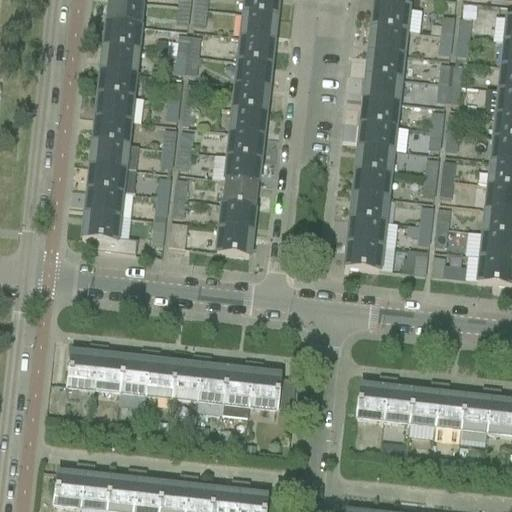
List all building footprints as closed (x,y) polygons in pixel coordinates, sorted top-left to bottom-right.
[(178,0),(177,11),(188,12),(189,0),(178,0)] [(194,0),(194,13),(205,15),(206,0),(194,0)] [(243,0),(241,19),(274,22),(276,0),(243,0)] [(107,4),(104,28),(140,31),(143,8),(107,4)] [(372,9),(370,33),(404,37),(407,12),(372,9)] [(188,12),(177,11),(175,32),(186,33),(188,12)] [(205,15),(194,13),(192,34),(203,35),(205,15)] [(241,19),(239,43),(272,46),(274,22),(241,19)] [(493,22),(491,47),(502,48),(511,49),(511,24),(505,23),(493,22)] [(441,23),(439,42),(450,43),(452,24),(441,23)] [(457,26),(455,43),(467,44),(469,27),(457,26)] [(104,28),(102,51),(137,55),(140,31),(104,28)] [(370,33),(367,57),(401,61),(404,37),(370,33)] [(177,41),(175,59),(185,60),(187,42),(177,41)] [(189,42),(187,61),(197,62),(199,44),(189,42)] [(439,42),(437,61),(448,62),(450,43),(439,42)] [(239,43),(236,67),(269,70),(272,46),(239,43)] [(456,44),(454,62),(465,64),(467,45),(456,44)] [(156,46),(155,58),(165,59),(167,47),(156,46)] [(511,49),(502,48),(500,72),(511,73),(511,49)] [(102,51),(99,75),(135,79),(137,55),(102,51)] [(367,57),(364,81),(399,85),(401,61),(367,57)] [(185,60),(175,59),(172,79),(183,80),(185,60)] [(197,62),(187,61),(184,81),(194,82),(197,62)] [(236,67),(234,90),(266,94),(269,70),(236,67)] [(439,70),(437,89),(448,91),(450,72),(447,71),(439,70)] [(450,72),(448,91),(459,92),(461,73),(453,72),(450,72)] [(511,73),(500,72),(497,96),(511,97),(511,73)] [(99,75),(97,99),(132,103),(135,79),(99,75)] [(364,81),(362,105),(396,109),(399,85),(364,81)] [(169,89),(167,107),(178,108),(180,91),(169,89)] [(437,89),(435,109),(442,109),(446,110),(448,91),(437,89)] [(234,90),(231,114),(264,118),(266,94),(234,90)] [(448,91),(446,110),(449,110),(457,111),(459,92),(448,91)] [(184,92),(183,109),(195,110),(196,93),(184,92)] [(511,97),(497,96),(494,120),(511,121),(511,97)] [(97,99),(94,123),(129,127),(132,103),(97,99)] [(362,105),(359,129),(394,132),(396,109),(362,105)] [(178,108),(167,107),(164,128),(176,129),(178,108)] [(183,109),(181,129),(193,130),(195,110),(183,109)] [(231,114),(229,138),(261,142),(264,118),(231,114)] [(430,118),(428,137),(439,138),(441,119),(430,118)] [(448,120),(446,139),(457,140),(459,121),(448,120)] [(511,121),(494,120),(492,143),(511,145),(511,121)] [(94,123),(92,147),(127,151),(129,127),(94,123)] [(359,129),(357,153),(391,156),(394,132),(359,129)] [(163,137),(161,154),(173,156),(175,139),(163,137)] [(428,137),(426,156),(437,157),(439,138),(428,137)] [(229,138),(226,162),(259,166),(261,142),(229,138)] [(179,139),(177,157),(189,158),(190,158),(191,149),(191,140),(179,139)] [(446,139),(444,158),(454,159),(457,140),(446,139)] [(511,145),(492,143),(489,167),(511,169),(511,145)] [(92,147),(89,171),(124,175),(127,151),(92,147)] [(357,153),(354,176),(388,180),(391,156),(357,153)] [(173,156),(161,154),(159,175),(171,177),(173,156)] [(177,157),(176,176),(187,177),(189,158),(177,157)] [(226,162),(223,186),(256,189),(259,166),(226,162)] [(425,166),(423,185),(434,186),(436,167),(425,166)] [(511,169),(489,167),(487,191),(511,193),(511,169)] [(442,169),(440,186),(452,188),(454,170),(442,169)] [(89,171),(86,195),(121,198),(124,175),(89,171)] [(354,176),(351,200),(386,204),(388,180),(354,176)] [(158,185),(156,202),(168,204),(170,186),(158,185)] [(423,185),(421,204),(432,205),(434,186),(423,185)] [(223,186),(221,210),(253,213),(256,189),(223,186)] [(173,187),(172,204),(184,206),(185,188),(173,187)] [(441,187),(439,206),(449,207),(451,188),(441,187)] [(511,193),(487,191),(484,215),(511,218),(511,193)] [(86,195),(84,219),(118,222),(121,198),(86,195)] [(351,200),(349,224),(383,228),(386,204),(351,200)] [(168,204),(156,202),(154,222),(165,224),(168,204)] [(184,206),(172,204),(170,225),(182,226),(184,206)] [(221,210),(218,234),(251,237),(253,213),(221,210)] [(420,213),(417,232),(429,234),(431,214),(420,213)] [(438,215),(435,234),(446,235),(448,216),(438,215)] [(511,218),(484,215),(481,239),(511,242),(511,218)] [(84,219),(81,243),(94,245),(93,257),(135,262),(136,249),(136,248),(116,245),(118,222),(84,219)] [(349,224),(346,248),(381,252),(383,228),(349,224)] [(153,227),(150,251),(151,251),(162,252),(164,233),(165,228),(153,227)] [(170,233),(168,253),(179,254),(183,254),(186,231),(170,229),(170,233)] [(405,231),(404,242),(416,243),(417,232),(405,231)] [(416,243),(415,251),(427,253),(429,234),(417,232),(416,243)] [(251,237),(218,234),(216,258),(248,262),(251,237)] [(435,234),(433,253),(444,255),(446,235),(435,234)] [(511,242),(481,239),(479,263),(511,266),(511,242)] [(346,248),(344,273),(378,276),(390,278),(393,253),(381,252),(346,248)] [(415,261),(413,280),(424,282),(426,263),(426,262),(415,261)] [(432,263),(430,282),(441,283),(443,264),(432,263)] [(511,276),(511,266),(479,263),(476,287),(510,291),(511,276)] [(66,391),(92,394),(97,350),(88,349),(86,362),(69,360),(66,391)] [(92,394),(118,397),(122,366),(104,364),(106,351),(97,350),(92,394)] [(118,397),(116,413),(142,416),(144,400),(149,356),(140,354),(138,368),(122,366),(118,397)] [(144,400),(170,403),(173,371),(156,370),(157,357),(149,356),(144,400)] [(170,403),(195,406),(201,361),(191,360),(190,373),(173,371),(170,403)] [(195,406),(221,409),(225,377),(208,375),(209,362),(201,361),(195,406)] [(221,409),(220,422),(246,425),(247,412),(252,367),(243,366),(242,379),(225,377),(221,409)] [(252,367),(247,412),(274,415),(277,383),(260,381),(261,368),(252,367)] [(355,424),(381,427),(386,382),(377,381),(376,394),(359,392),(355,424)] [(381,427),(407,430),(411,398),(394,396),(395,383),(386,382),(381,427)] [(407,430),(433,433),(438,388),(429,387),(427,400),(411,398),(407,430)] [(433,433),(459,436),(462,404),(445,402),(447,389),(438,388),(433,433)] [(459,436),(485,439),(490,394),(480,393),(479,406),(462,404),(459,436)] [(485,439),(510,442),(511,428),(511,409),(497,408),(498,395),(490,394),(485,439)] [(193,433),(192,443),(206,445),(207,434),(193,433)] [(218,446),(217,452),(233,454),(234,442),(218,440),(218,446)] [(380,448),(379,460),(391,462),(392,449),(380,448)] [(244,450),(243,462),(253,464),(254,452),(244,450)] [(52,511),(63,511),(78,511),(84,469),(75,468),(73,481),(56,479),(52,511)] [(78,511),(105,511),(108,485),(91,483),(93,470),(84,469),(78,511)] [(105,511),(131,511),(136,475),(127,474),(125,487),(108,485),(105,511)] [(131,511),(157,511),(160,491),(143,489),(145,476),(136,475),(131,511)] [(157,511),(183,511),(187,481),(178,480),(177,493),(160,491),(157,511)] [(183,511),(209,511),(212,497),(195,495),(196,482),(187,481),(183,511)] [(209,511),(235,511),(239,486),(230,485),(228,498),(212,497),(209,511)] [(239,486),(235,511),(262,511),(264,502),(246,500),(248,487),(239,486)]
